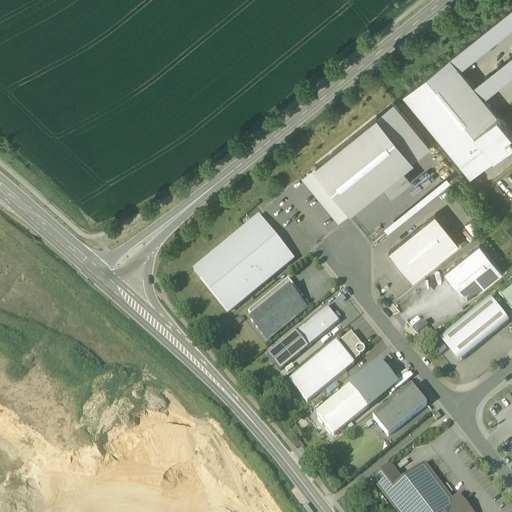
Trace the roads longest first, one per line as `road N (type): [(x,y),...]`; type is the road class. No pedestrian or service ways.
road 1 (secondary): [(444,0),(102,277)]
road 2 (tertiary): [(323,511),(227,392),(102,277)]
road 3 (residential): [(460,414),(329,253)]
road 4 (secondary): [(102,277),(0,188)]
